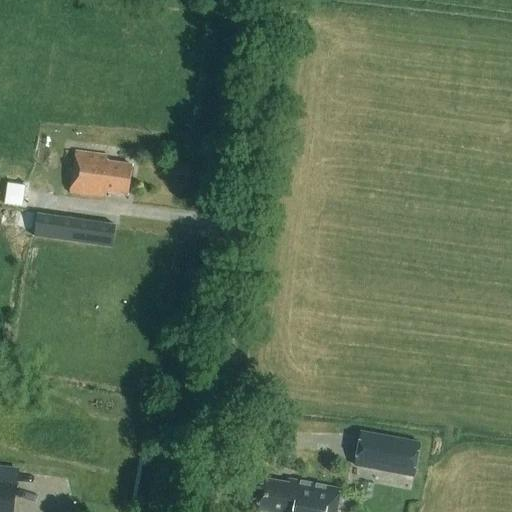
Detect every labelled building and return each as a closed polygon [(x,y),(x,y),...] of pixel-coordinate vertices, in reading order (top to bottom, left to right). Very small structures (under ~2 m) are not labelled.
[(130,195),(133,165),(108,162),(109,157),(77,153),(72,193),(107,198),(107,193),(130,195)] [(36,215),(33,238),(60,241),(63,218),(36,215)] [(115,225),(89,222),(86,244),(112,248),(115,225)] [(420,443),(361,432),(355,465),(413,477),(420,443)] [(289,484),(263,479),(257,510),(266,511),(337,511),(342,490),(290,480),(289,484)] [(0,511),(13,511),(18,483),(0,480),(0,511)]
